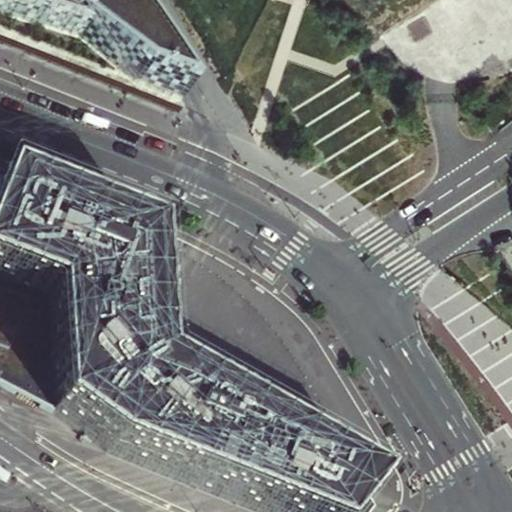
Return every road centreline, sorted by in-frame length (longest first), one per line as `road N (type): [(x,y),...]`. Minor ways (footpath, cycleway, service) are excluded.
road 1 (residential): [(0,108),(215,195),(330,270)]
road 2 (tertiary): [(500,497),(404,339),(365,295)]
road 3 (tertiary): [(347,304),(463,511)]
road 4 (trunk): [(365,295),(511,197)]
